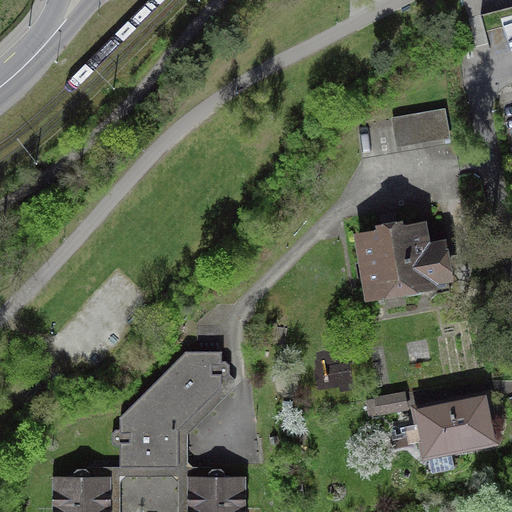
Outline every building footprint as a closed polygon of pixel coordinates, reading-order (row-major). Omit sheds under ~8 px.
[(392,118),(395,149),(452,143),(449,112),(392,118)] [(418,228),(345,242),(358,307),(449,289),(441,245),(422,249),(418,228)] [(119,425),(118,470),(189,471),(187,439),(236,392),(235,382),(220,369),(218,359),(184,358),(119,425)] [(405,389),(371,396),(375,415),(409,408),(405,389)] [(479,400),(409,413),(417,459),(487,446),(479,400)] [(109,511),(108,482),(46,483),(46,511),(109,511)] [(242,511),(242,483),(179,483),(178,511),(242,511)]
